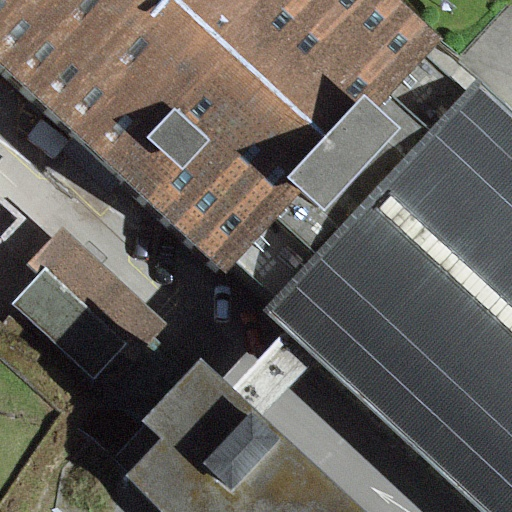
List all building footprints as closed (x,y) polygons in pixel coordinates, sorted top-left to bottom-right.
[(0,0),(0,81),(219,285),(229,276),(377,113),(429,49),(375,0),(0,0)] [(377,113),(229,276),(269,310),(257,320),(465,511),(511,511),(511,140),(466,97),(415,150),(377,113)] [(0,249),(27,219),(0,194),(0,249)] [(35,281),(9,308),(88,381),(113,355),(127,367),(163,329),(59,233),(23,271),(35,281)] [(117,490),(140,511),(335,511),(188,376),(131,437),(150,454),(117,490)]
